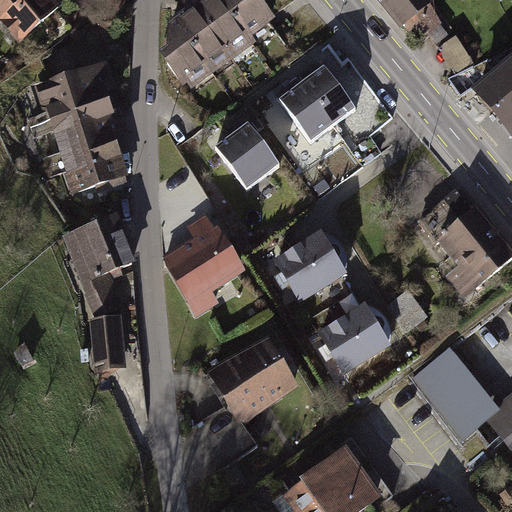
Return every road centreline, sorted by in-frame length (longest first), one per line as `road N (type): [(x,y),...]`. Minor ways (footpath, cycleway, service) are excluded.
road 1 (residential): [(145,0),(153,250),(176,511)]
road 2 (primary): [(511,200),(343,0)]
road 3 (residential): [(478,511),(370,395)]
